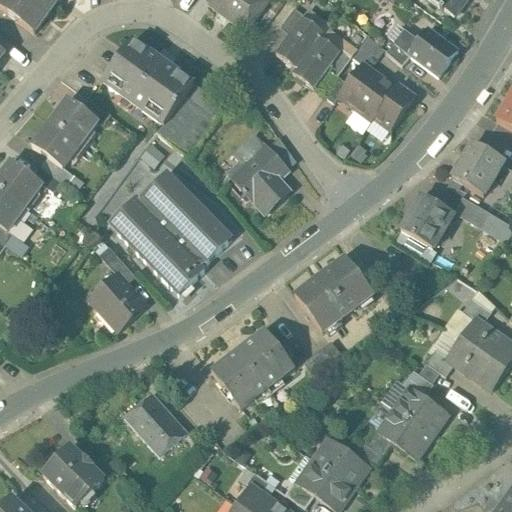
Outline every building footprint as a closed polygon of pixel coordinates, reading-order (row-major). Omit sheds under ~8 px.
[(1,0),(0,2),(0,11),(34,37),(61,0),(1,0)] [(268,0),(215,0),(209,9),(246,36),(271,2),(268,0)] [(426,0),(440,10),(439,11),(443,14),(444,12),(454,20),(466,3),(465,1),(465,0),(426,0)] [(295,12),(280,32),(290,39),(303,21),(303,22),(305,20),(295,12)] [(290,39),(276,58),(296,73),(297,73),(320,41),(320,42),(324,37),(303,22),(303,21),(290,39)] [(457,55),(428,33),(419,45),(411,38),(400,51),(395,46),(392,50),(407,63),(410,60),(438,81),(457,55)] [(320,41),(297,73),(296,73),(293,78),(314,93),(328,74),(340,56),(320,42),(320,41)] [(194,89),(132,44),(105,82),(167,127),(194,89)] [(407,63),(392,50),(387,56),(402,69),(407,63)] [(340,56),(328,74),(338,81),(338,80),(352,61),(341,54),(340,56)] [(348,87),(339,100),(339,101),(356,113),(379,80),(362,68),(348,87)] [(338,81),(324,100),(335,107),(339,101),(339,100),(348,87),(338,80),(338,81)] [(395,92),(379,80),(356,113),(372,125),(374,122),(395,92)] [(167,127),(164,130),(163,129),(156,137),(190,162),(227,112),(194,89),(167,127)] [(395,92),(374,122),(391,134),(415,102),(398,89),(395,92)] [(511,98),(497,124),(511,133),(511,98)] [(84,115),(68,103),(50,127),(81,150),(98,126),(99,125),(84,115)] [(111,120),(91,105),(84,115),(99,125),(98,126),(104,130),(111,120)] [(81,150),(50,127),(32,151),(48,162),(63,173),(64,173),(81,150)] [(255,139),(241,152),(251,162),(231,181),(244,195),(243,196),(246,199),(247,199),(264,217),(273,208),(278,208),(287,200),(287,195),(284,192),(279,192),(278,193),(274,188),(289,175),(288,173),(267,151),(265,149),(265,150),(255,139)] [(297,166),(279,141),(267,151),(288,173),(297,166)] [(473,146),(452,182),(484,200),(485,198),(479,195),(487,183),(492,186),(504,164),(473,146)] [(63,173),(48,162),(41,172),(61,187),(66,191),(74,180),(64,173),(63,173)] [(34,182),(12,166),(0,181),(0,194),(25,213),(43,189),(34,182)] [(61,187),(41,172),(34,182),(43,189),(53,197),(61,187)] [(195,213),(187,205),(192,200),(175,184),(171,188),(163,180),(141,201),(142,202),(138,206),(135,203),(113,224),(122,233),(118,238),(128,248),(132,244),(140,252),(136,256),(146,266),(150,262),(159,271),(154,275),(179,300),(205,275),(202,271),(206,267),(207,268),(228,247),(220,239),(225,234),(200,209),(195,213)] [(25,213),(0,194),(0,231),(8,237),(8,236),(25,213)] [(453,218),(422,200),(401,235),(432,254),(453,218)] [(492,219),(463,203),(456,215),(485,230),(492,219)] [(8,237),(0,231),(0,246),(6,251),(14,240),(8,236),(8,237)] [(120,264),(109,252),(99,260),(110,272),(120,264)] [(346,262),(295,300),(323,337),(374,298),(346,262)] [(135,281),(120,264),(110,272),(116,279),(117,278),(127,289),(135,281)] [(127,289),(117,278),(116,279),(89,303),(99,314),(101,313),(120,335),(147,312),(127,289)] [(492,316),(472,303),(463,316),(474,324),(475,323),(483,329),(492,316)] [(511,349),(483,329),(475,323),(474,324),(461,343),(507,375),(511,367),(511,349)] [(266,335),(212,376),(241,415),(295,373),(266,335)] [(507,375),(461,343),(447,362),(447,363),(455,368),(493,395),(507,375)] [(346,365),(331,345),(321,354),(335,373),(346,365)] [(321,354),(304,366),(318,386),(335,373),(321,354)] [(447,362),(436,354),(426,367),(446,381),(455,368),(447,363),(447,362)] [(434,389),(414,375),(404,389),(409,393),(410,392),(424,402),(434,389)] [(424,402),(410,392),(409,393),(393,415),(433,442),(449,419),(424,402)] [(153,399),(125,422),(160,461),(188,437),(153,399)] [(433,442),(393,415),(378,436),(377,437),(392,448),(417,465),(433,442)] [(211,449),(197,430),(188,437),(201,456),(211,449)] [(378,436),(373,433),(363,447),(383,461),(392,448),(377,437),(378,436)] [(369,470),(330,442),(314,465),(353,493),(369,470)] [(383,461),(363,447),(357,457),(376,470),(383,461)] [(83,462),(71,450),(42,478),(76,511),(105,483),(92,471),(93,469),(85,461),(83,462)] [(314,465),(305,460),(290,482),(295,485),(294,486),(298,488),(297,488),(314,500),(331,511),(339,511),(353,493),(314,465)] [(275,492),(254,477),(246,488),(250,490),(250,489),(268,502),(275,492)] [(298,488),(294,486),(285,499),(303,511),(306,511),(314,500),(297,488),(298,488)] [(282,511),(268,502),(250,489),(250,490),(237,509),(241,511),(282,511)] [(511,511),(511,492),(501,507),(507,511),(511,511)] [(23,511),(12,500),(0,511),(23,511)]
